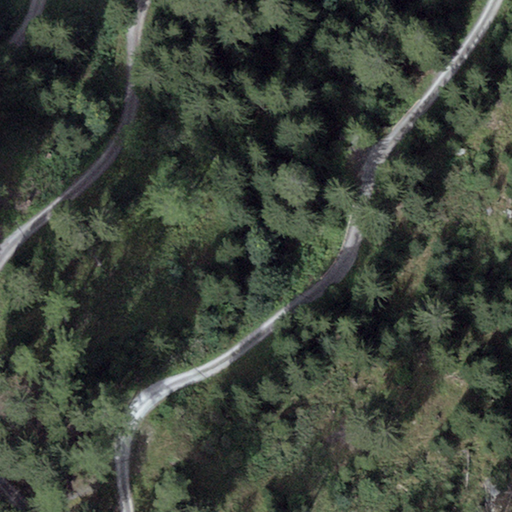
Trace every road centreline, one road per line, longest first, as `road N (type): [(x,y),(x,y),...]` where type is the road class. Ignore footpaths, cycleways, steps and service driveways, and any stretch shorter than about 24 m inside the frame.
road 1 (track): [(492,0),(487,17),(370,150),(353,246),(329,281),(220,362),(146,393),(131,412),(120,442),(127,511)]
road 2 (track): [(0,255),(117,137),(144,0)]
